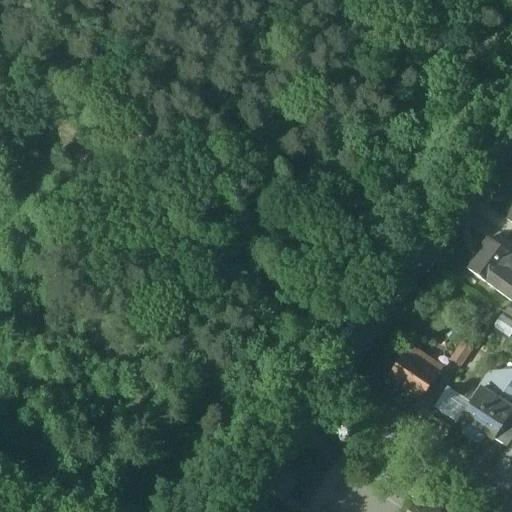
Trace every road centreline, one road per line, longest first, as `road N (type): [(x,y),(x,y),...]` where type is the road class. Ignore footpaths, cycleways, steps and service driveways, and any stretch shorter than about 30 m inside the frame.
road 1 (residential): [(511,143),(338,386)]
road 2 (residential): [(338,386),(511,503)]
road 3 (residential): [(338,386),(241,511)]
